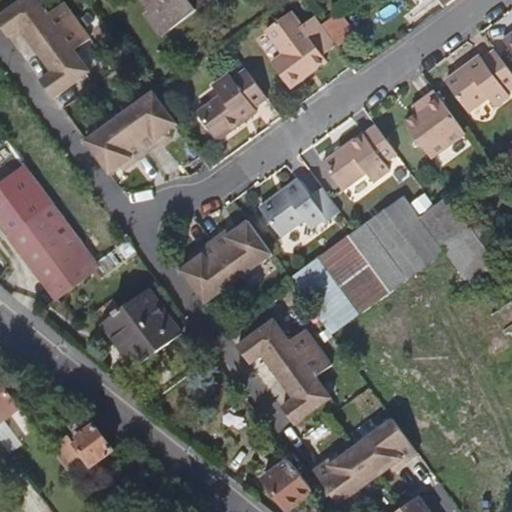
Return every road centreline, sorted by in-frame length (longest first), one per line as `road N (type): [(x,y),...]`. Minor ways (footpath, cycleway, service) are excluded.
road 1 (residential): [(129,227),(252,163),(489,0)]
road 2 (residential): [(0,317),(240,511)]
road 3 (residential): [(129,227),(284,440)]
road 4 (residential): [(0,50),(129,227)]
